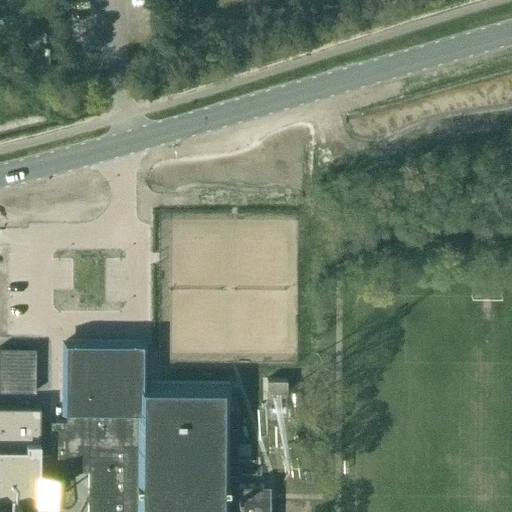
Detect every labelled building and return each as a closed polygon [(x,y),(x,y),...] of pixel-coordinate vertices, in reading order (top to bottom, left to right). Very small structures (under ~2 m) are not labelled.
[(51,46),(49,59),(63,62),(65,52),(65,49),(58,48),(51,46)] [(39,472),(38,506),(70,506),(70,469),(88,469),(87,511),(268,511),(269,500),(263,500),(263,494),(263,485),(237,484),(238,407),(228,407),(229,382),(141,381),(141,361),(142,341),(65,340),(64,396),(64,408),(65,408),(65,419),(50,419),(50,431),(50,452),(50,468),(50,472),(39,472)] [(0,390),(35,391),(35,347),(0,346),(0,390)] [(286,375),(266,375),(266,387),(286,387),(286,375)] [(0,506),(38,506),(39,472),(39,404),(0,403),(0,506)]
